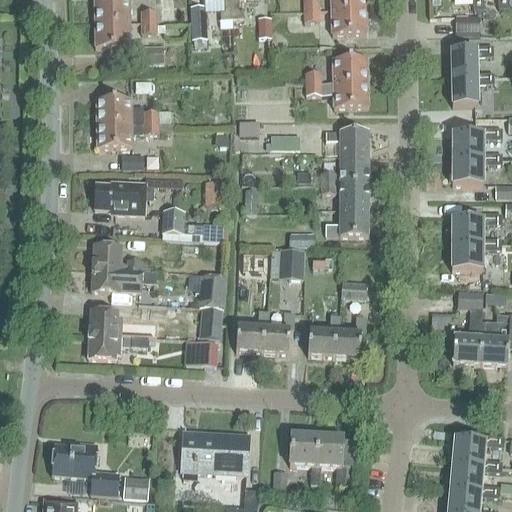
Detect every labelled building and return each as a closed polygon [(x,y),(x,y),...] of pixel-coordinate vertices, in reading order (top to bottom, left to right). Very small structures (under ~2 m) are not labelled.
[(163,0),(164,19),(180,19),(179,0),(163,0)] [(229,0),(200,0),(201,4),(222,3),(223,15),(219,15),(219,24),(230,24),(229,0)] [(229,0),(230,24),(241,23),(242,23),(241,14),(237,14),(237,3),(257,2),(257,0),(229,0)] [(364,14),(364,0),(329,0),(330,15),(364,14)] [(471,0),(472,13),(482,13),(480,0),(471,0)] [(496,0),(498,12),(507,11),(506,0),(496,0)] [(128,28),(127,3),(93,3),(93,28),(128,28)] [(318,4),(301,4),(302,16),(319,15),(318,4)] [(211,41),(211,8),(195,8),(194,40),(211,41)] [(365,39),(364,14),(330,15),(331,39),(365,39)] [(139,16),(139,27),(155,27),(155,15),(139,16)] [(319,15),(302,16),(302,27),(319,26),(319,15)] [(479,21),(453,21),(453,37),(479,37),(479,21)] [(269,22),(256,22),(256,44),(270,43),(269,22)] [(156,39),(155,27),(139,27),(139,39),(156,39)] [(128,52),(128,28),(93,28),(94,53),(128,52)] [(162,50),(141,51),(142,69),(162,68),(162,50)] [(450,80),(476,79),(475,62),(492,62),(491,51),(475,52),(475,55),(450,55),(450,80)] [(366,88),(366,63),(331,64),(331,89),(366,88)] [(319,78),(304,78),(304,90),(320,89),(319,78)] [(492,79),(476,79),(450,80),(451,111),(476,111),(476,89),(492,89),(492,79)] [(366,88),(331,89),(332,113),(367,112),(366,88)] [(320,89),(304,90),(304,101),(320,101),(320,89)] [(95,104),(95,129),(130,128),(142,128),(141,117),(141,111),(130,112),(129,104),(95,104)] [(141,117),(142,128),(157,128),(157,117),(141,117)] [(266,137),(265,122),(244,124),(245,139),(266,137)] [(157,128),(142,128),(130,128),(95,129),(96,154),(130,153),(130,140),(172,139),(171,129),(157,129),(157,128)] [(451,159),(482,159),(482,144),(500,144),(500,134),(481,134),(481,138),(451,138),(451,159)] [(367,163),(367,136),(323,136),(323,145),(337,145),(337,163),(367,163)] [(298,141),(268,141),(269,156),(298,155),(298,141)] [(500,159),(482,159),(451,159),(451,190),(482,190),(482,169),(500,169),(500,159)] [(120,160),(120,175),(158,175),(158,160),(120,160)] [(319,178),(319,189),(367,189),(367,163),(337,163),(337,180),(334,180),(334,179),(319,178)] [(295,178),(295,188),(309,188),(309,178),(295,178)] [(226,208),(227,185),(212,184),(211,208),(226,208)] [(151,205),(152,193),(144,192),(144,190),(112,189),(112,191),(95,191),(94,214),(111,215),(114,218),(142,219),(143,204),(151,205)] [(337,198),(337,214),(367,214),(367,189),(319,189),(319,199),(333,199),(333,198),(337,198)] [(511,203),(511,189),(493,189),(493,203),(511,203)] [(255,220),(256,202),(252,202),(253,195),(243,195),(242,219),(255,220)] [(511,222),(511,208),(503,208),(503,222),(511,222)] [(367,241),(367,214),(337,214),(337,231),(323,231),(323,240),(338,240),(338,241),(367,241)] [(202,240),(202,229),(182,228),(183,217),(162,216),(161,238),(181,239),(202,240)] [(450,244),(481,244),(481,229),(500,229),(500,219),(480,219),(480,223),(451,224),(450,244)] [(312,238),(287,238),(287,252),(312,252),(312,238)] [(499,244),(481,244),(450,244),(450,276),(481,276),(481,254),(499,254),(499,244)] [(120,269),(120,252),(92,251),(91,274),(148,277),(149,266),(125,265),(125,270),(120,269)] [(278,255),(276,284),(302,285),(303,256),(278,255)] [(158,278),(148,277),(91,274),(90,296),(119,298),(119,297),(143,298),(143,289),(157,290),(158,278)] [(226,281),(202,280),(200,311),(224,313),(226,281)] [(366,287),(340,286),(339,304),(365,306),(366,287)] [(468,315),(467,343),(453,342),(451,369),(479,370),(480,343),(482,344),(483,327),(480,327),(481,297),(456,296),(455,314),(468,315)] [(143,305),(143,319),(170,320),(170,305),(143,305)] [(147,333),(131,332),(131,331),(121,331),(121,323),(117,323),(117,317),(89,316),(88,340),(130,343),(147,343),(147,333)] [(264,359),(266,333),(267,316),(257,316),(256,332),(236,331),(234,357),(264,359)] [(281,334),(266,333),(264,359),(287,360),(288,336),(291,336),(292,318),(282,317),(281,334)] [(495,328),(483,327),(482,344),(480,343),(479,370),(506,372),(507,353),(511,353),(511,319),(496,318),(495,328)] [(337,363),(338,337),(339,320),(329,320),(328,337),(309,335),(307,361),(337,363)] [(337,363),(358,364),(360,340),(363,340),(364,322),(354,321),(353,338),(338,337),(337,363)] [(130,354),(130,343),(88,340),(87,364),(114,365),(115,361),(119,361),(120,353),(130,354)] [(216,349),(201,348),(199,370),(215,371),(216,349)] [(249,440),(180,436),(178,479),(246,483),(249,440)] [(319,490),(320,472),(321,441),(290,439),(289,470),(310,471),(309,489),(319,490)] [(334,491),(339,491),(343,491),(344,472),(340,472),(342,442),(321,441),(320,472),(335,473),(334,491)] [(483,441),(483,445),(453,443),(451,463),(482,466),(483,450),(501,452),(502,443),(483,441)] [(53,450),(50,480),(90,483),(89,499),(117,501),(119,479),(94,478),(96,450),(78,448),(78,452),(53,450)] [(500,468),(482,466),(451,463),(449,488),(480,491),(481,475),(499,477),(500,468)] [(271,476),(271,501),(285,502),(286,477),(271,476)] [(146,504),(148,483),(123,482),(121,503),(146,504)] [(498,493),(480,491),(449,488),(446,511),(477,511),(479,501),(497,502),(498,493)] [(241,511),(255,511),(256,495),(242,495),(241,511)]
